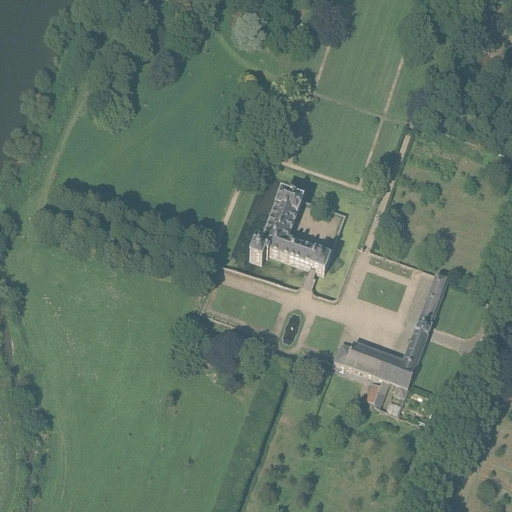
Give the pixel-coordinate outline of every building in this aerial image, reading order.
[(268,258),(312,274),(323,278),(329,263),(318,259),(286,247),(302,204),(280,196),(260,250),(255,248),(249,263),(261,268),(263,262),(266,263),(268,258)] [(430,331),(431,327),(448,283),(435,278),(417,325),(430,331)] [(465,285),(463,289),(479,295),(481,290),(465,285)] [(426,342),(427,338),(428,337),(414,333),(403,365),(394,388),(396,389),(393,398),(404,402),(405,400),(407,392),(426,342)] [(389,387),(394,388),(403,365),(353,346),(351,352),(340,348),(334,366),(344,370),(344,371),(369,380),(381,384),(380,389),(371,386),(370,388),(365,403),(373,406),(373,407),(373,409),(374,411),(379,413),(389,387)] [(397,419),(401,408),(390,404),(386,415),(397,419)]
